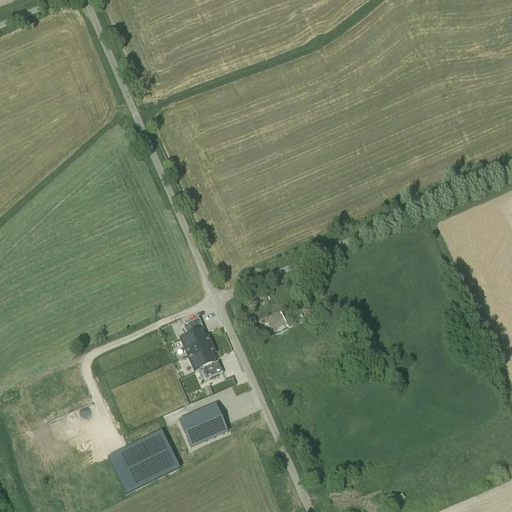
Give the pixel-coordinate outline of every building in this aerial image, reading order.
[(302,303),(294,306),(304,323),(310,319),(308,315),(309,315),(302,303)] [(294,306),(257,322),(267,340),(304,323),(294,306)] [(198,329),(178,337),(186,356),(187,357),(206,349),(205,347),(206,347),(198,329)] [(206,347),(205,347),(206,349),(213,366),(219,380),(225,377),(231,392),(240,388),(234,373),(234,374),(220,341),(206,347)] [(206,349),(187,357),(186,356),(166,364),(171,375),(173,374),(176,382),(213,366),(206,349)] [(127,353),(95,369),(104,388),(108,396),(110,395),(121,416),(152,401),(149,393),(142,379),(127,353)] [(176,382),(149,393),(152,401),(121,416),(130,435),(135,447),(205,417),(223,409),(217,398),(231,392),(225,377),(219,380),(213,366),(176,382)] [(92,393),(81,371),(70,377),(82,399),(92,393)] [(135,447),(107,460),(125,496),(195,462),(202,458),(206,456),(253,432),(245,415),(212,432),(205,417),(135,447)] [(253,432),(206,456),(215,475),(237,464),(232,455),(258,442),(253,432)]
